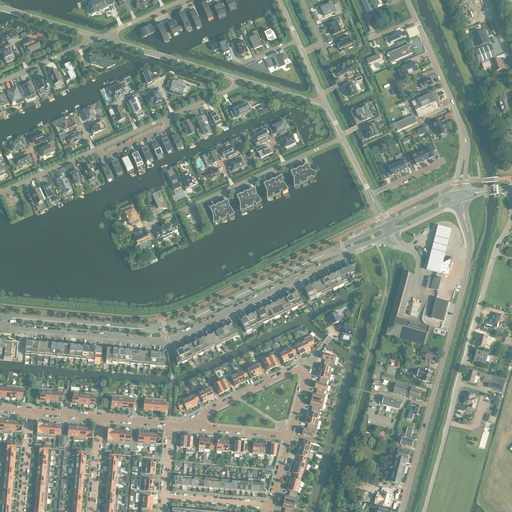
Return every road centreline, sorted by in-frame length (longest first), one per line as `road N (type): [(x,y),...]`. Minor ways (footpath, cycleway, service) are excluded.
road 1 (residential): [(0,325),(167,339),(344,250)]
road 2 (unclassified): [(424,511),(493,257),(509,224),(511,189)]
road 3 (tertiary): [(22,318),(160,328),(310,261)]
road 4 (tertiary): [(402,511),(462,293),(467,229)]
road 5 (tertiary): [(465,154),(462,128),(407,0)]
road 6 (unclassified): [(243,80),(100,36)]
road 7 (residential): [(198,427),(205,413),(306,365)]
